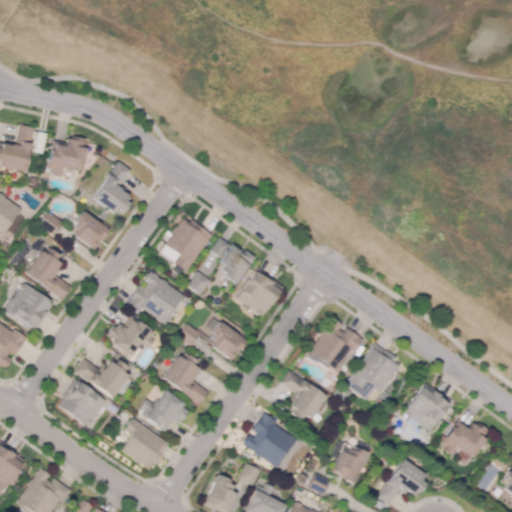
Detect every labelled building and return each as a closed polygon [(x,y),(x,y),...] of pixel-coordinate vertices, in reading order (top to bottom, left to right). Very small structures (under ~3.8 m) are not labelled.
[(23,172),(0,166),(0,143),(12,147),(17,125),(32,128),(23,172)] [(37,132),(45,133),(42,153),(34,152),(37,132)] [(60,177),(51,175),(52,170),(46,168),(52,142),(65,145),(66,140),(70,141),(71,138),(82,141),(82,143),(81,150),(85,151),(80,171),(68,168),(67,170),(62,169),(60,177)] [(112,215),(91,199),(117,162),(129,171),(119,186),(124,190),(122,193),(127,197),(123,202),(128,205),(122,213),(116,209),(112,215)] [(0,234),(0,195),(19,210),(0,234)] [(90,249),(75,237),(78,233),(73,229),(76,225),(73,223),(81,212),(98,225),(99,225),(107,231),(101,239),(98,237),(90,249)] [(51,235),(38,225),(47,213),(60,222),(51,235)] [(184,271),(172,262),(177,254),(164,245),(182,219),(188,224),(190,221),(209,235),(184,271)] [(217,237),(227,244),(219,256),(208,249),(217,237)] [(234,284),(223,277),(225,274),(221,272),(224,267),(219,264),(232,245),(243,252),(243,251),(252,257),(234,284)] [(60,299),(24,275),(40,252),(42,253),(45,248),(59,257),(55,263),(59,266),(53,276),(68,287),(60,299)] [(260,317),(234,298),(256,268),(273,280),(272,281),(281,288),(260,317)] [(162,323),(140,308),(139,311),(126,302),(138,285),(144,289),(147,285),(142,282),(149,273),(181,296),(162,323)] [(199,294),(187,285),(196,273),(208,282),(199,294)] [(33,330),(3,309),(11,298),(12,299),(22,284),(50,304),(44,312),(45,313),(33,330)] [(129,357),(111,344),(113,342),(105,336),(112,326),(115,328),(118,325),(121,327),(129,316),(151,332),(147,338),(152,341),(148,347),(140,342),(129,357)] [(334,372),(327,367),(328,366),(308,352),(330,319),(339,325),(337,330),(341,333),(344,328),(361,340),(353,352),(350,350),(334,372)] [(228,360),(212,348),(215,343),(210,339),(213,336),(210,333),(218,322),(245,342),(239,350),(237,349),(233,353),(234,353),(228,360)] [(3,369),(0,366),(0,325),(10,333),(13,329),(25,338),(13,354),(8,351),(5,356),(9,359),(3,369)] [(190,346),(177,337),(185,325),(198,333),(190,346)] [(374,341),(396,355),(394,359),(400,363),(381,390),(374,385),(365,398),(342,381),(346,375),(349,377),(374,341)] [(198,404),(162,379),(177,357),(179,359),(184,353),(196,362),(192,367),(196,370),(188,380),(206,393),(198,404)] [(111,397),(75,372),(83,360),(97,370),(101,364),(105,367),(110,359),(115,363),(116,361),(124,368),(122,374),(125,376),(111,397)] [(301,423),(292,416),(293,414),(287,409),(292,402),(288,399),(293,393),(279,383),(288,371),(324,398),(308,419),(305,417),(301,423)] [(85,426),(57,405),(63,397),(61,396),(74,379),(104,402),(96,412),(90,420),(90,422),(87,426),(86,425),(85,426)] [(450,400),(428,431),(401,412),(423,382),(450,400)] [(163,432),(156,427),(140,416),(144,411),(140,407),(145,400),(153,406),(163,391),(182,404),(180,407),(187,412),(180,422),(178,420),(175,424),(170,421),(163,432)] [(274,468),(242,444),(248,436),(252,438),(255,433),(251,430),(262,413),(274,422),(272,425),(294,440),(274,468)] [(445,436),(457,418),(468,425),(471,420),(475,423),(477,421),(487,428),(483,434),(486,436),(473,456),(457,445),(450,455),(442,449),(445,445),(436,440),(440,434),(444,436),(445,436)] [(146,469),(121,451),(131,437),(123,431),(132,419),(167,444),(153,465),(150,463),(146,469)] [(1,489),(0,488),(0,443),(23,461),(1,489)] [(353,483),(342,479),(342,477),(330,473),(338,452),(344,454),(346,449),(351,451),(352,448),(364,453),(353,483)] [(386,505),(374,497),(401,460),(423,476),(420,480),(424,484),(418,494),(413,490),(410,495),(405,491),(402,495),(397,491),(386,505)] [(251,486),(237,479),(244,464),(258,471),(251,486)] [(48,511),(27,511),(15,503),(26,487),(26,485),(28,481),(30,481),(33,476),(32,475),(35,471),(36,472),(38,469),(47,475),(44,480),(48,483),(52,479),(69,491),(60,503),(57,500),(48,511)] [(511,495),(503,489),(507,483),(501,479),(508,469),(511,472),(511,495)] [(320,495),(307,487),(314,474),(327,482),(320,495)] [(225,511),(218,511),(211,508),(210,509),(202,504),(218,475),(229,481),(228,484),(232,486),(230,492),(235,494),(225,511)] [(246,511),(243,510),(256,486),(262,489),(264,484),(272,488),(267,497),(284,506),(280,511),(246,511)] [(73,511),(81,501),(90,507),(87,511),(88,511),(93,511),(96,508),(101,511),(73,511)] [(287,511),(292,502),(309,510),(313,511),(287,511)]
